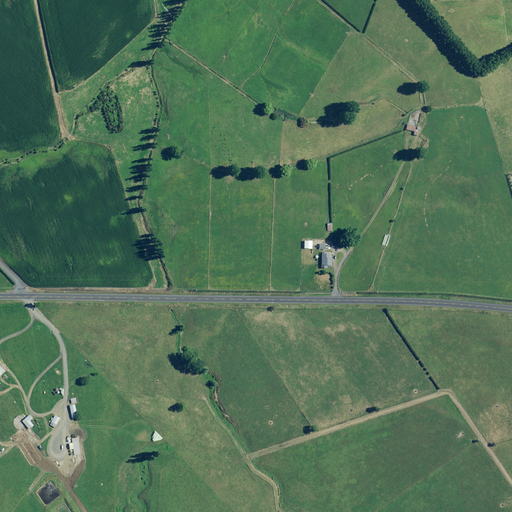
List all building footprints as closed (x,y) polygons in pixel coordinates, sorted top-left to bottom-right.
[(413,135),(417,136),(418,130),(419,130),(420,127),(407,124),(406,130),(414,131),(413,135)] [(332,254),(321,253),(320,268),(327,268),(327,266),(331,266),(332,254)] [(32,418),(29,415),(21,420),(28,429),(33,425),(29,421),(32,418)] [(59,417),(54,415),(51,422),(56,425),(59,417)] [(68,439),(69,443),(69,449),(70,455),(74,455),(79,454),(77,438),(72,439),(71,437),(67,438),(67,440),(68,439)]
